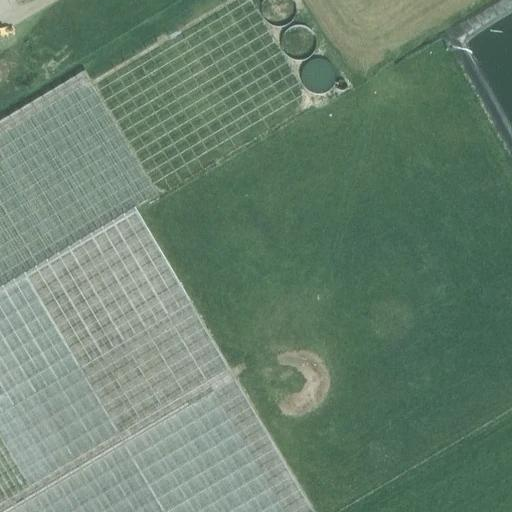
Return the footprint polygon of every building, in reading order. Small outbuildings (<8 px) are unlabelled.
[(0,511),(312,511),(134,212),(311,106),(249,0),(228,0),(90,84),(84,74),(0,123),(0,511)] [(4,0),(0,0),(0,10),(8,6),(4,0)] [(294,10),(296,3),(295,0),(255,0),(256,1),(257,9),(261,16),(265,20),(270,22),(273,23),(278,23),(282,22),(289,18),(292,14),(294,10)] [(319,46),(319,41),(319,36),(318,32),(313,26),(307,22),(303,21),(299,21),(294,21),(291,23),(285,27),(281,33),(279,41),(280,47),(282,51),(284,54),(287,57),(291,59),(298,61),(304,60),(312,57),(315,53),(317,50),(319,46)] [(341,84),(341,80),(340,73),(338,69),(336,66),(332,63),(329,61),(322,59),(315,60),(308,64),(305,67),(303,71),(302,75),(301,79),(302,86),(306,92),(311,97),(318,100),(326,99),(334,95),(337,93),(339,88),(341,84)]
